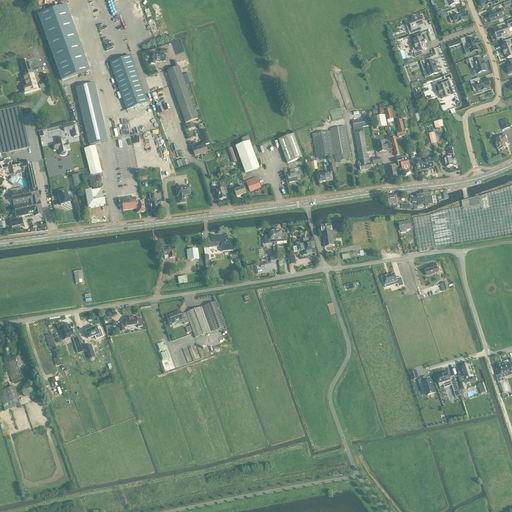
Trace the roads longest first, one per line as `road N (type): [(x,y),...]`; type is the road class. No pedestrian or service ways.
road 1 (unclassified): [(0,324),(326,270)]
road 2 (tertiary): [(0,244),(306,203)]
road 3 (residential): [(480,27),(500,90),(496,101),(465,117),(478,178)]
road 4 (tertiary): [(306,203),(478,178)]
road 5 (unclassified): [(326,270),(459,251)]
